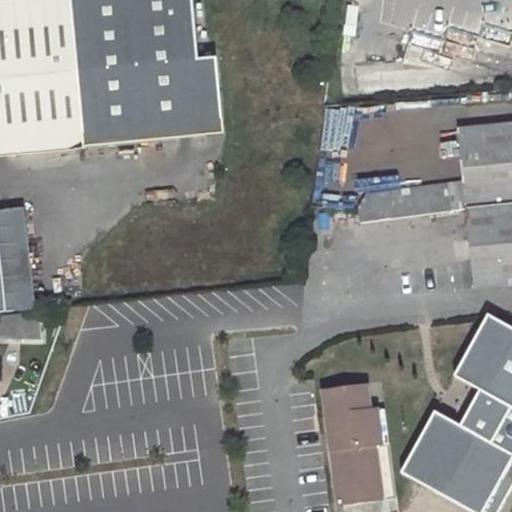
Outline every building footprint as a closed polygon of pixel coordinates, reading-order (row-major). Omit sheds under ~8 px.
[(0,155),(206,137),(199,61),(193,0),(35,0),(0,3),(0,155)] [(217,59),(199,61),(206,137),(224,135),(217,59)] [(511,126),(459,132),(475,289),(511,285),(511,126)] [(452,213),(449,186),(367,194),(359,210),(361,222),(452,213)] [(32,310),(23,211),(0,212),(0,276),(3,313),(32,310)] [(0,337),(40,340),(39,323),(51,322),(50,312),(0,316),(0,337)] [(434,412),(400,473),(433,492),(511,351),(511,329),(488,316),(454,377),(479,391),(459,427),(434,412)] [(511,351),(433,492),(468,511),(497,511),(511,485),(511,351)] [(363,387),(320,393),(337,506),(380,500),(372,445),(378,444),(374,410),(367,411),(363,387)] [(386,443),(381,409),(374,410),(378,444),(386,443)]
